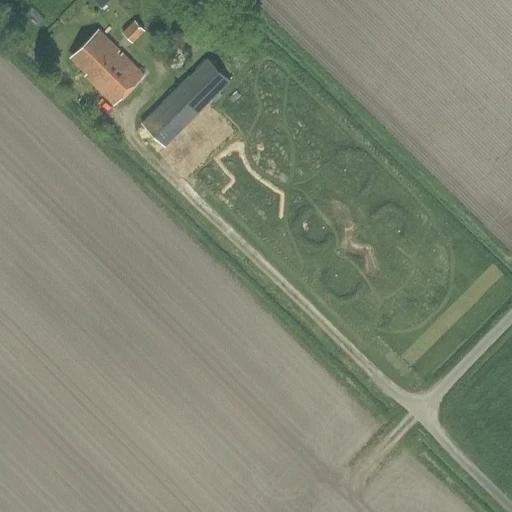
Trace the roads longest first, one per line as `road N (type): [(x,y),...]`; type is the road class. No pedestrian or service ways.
road 1 (track): [(165,168),(416,415)]
road 2 (unclassified): [(511,319),(416,415),(416,433),(496,511)]
